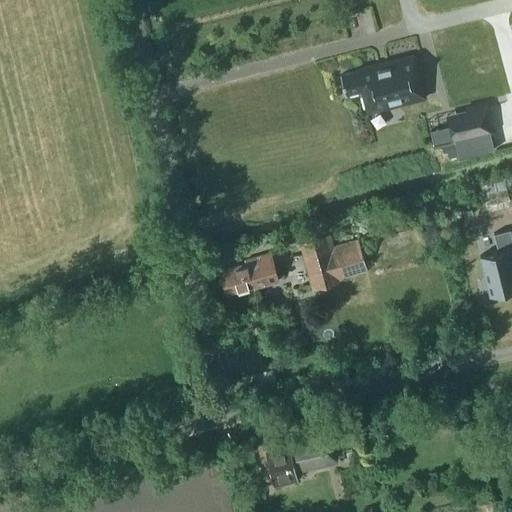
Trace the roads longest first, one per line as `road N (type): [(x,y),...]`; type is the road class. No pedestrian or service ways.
road 1 (unclassified): [(229,420),(126,0)]
road 2 (unclassified): [(229,420),(511,351)]
road 3 (unclassified): [(0,475),(229,420)]
